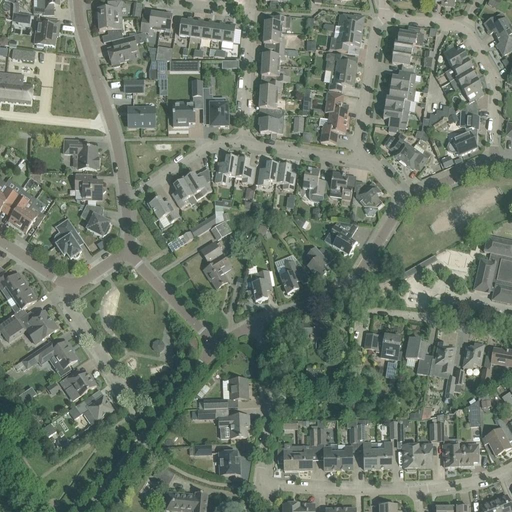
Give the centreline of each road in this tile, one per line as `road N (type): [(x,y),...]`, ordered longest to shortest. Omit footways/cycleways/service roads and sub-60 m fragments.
road 1 (residential): [(493,162),(494,84),(468,34),(452,24),(384,16)]
road 2 (tertiary): [(89,511),(218,346)]
road 3 (tertiary): [(124,196),(77,0)]
road 4 (residential): [(511,333),(372,311),(346,286)]
road 5 (residential): [(272,490),(273,365),(256,324)]
road 6 (residential): [(137,416),(68,313),(69,283)]
road 7 (residential): [(357,160),(384,16)]
road 8 (residential): [(272,490),(418,490)]
road 9 (residential): [(242,143),(203,147),(124,196)]
road 10 (tertiary): [(218,346),(128,250)]
road 11 (residential): [(242,143),(250,12)]
